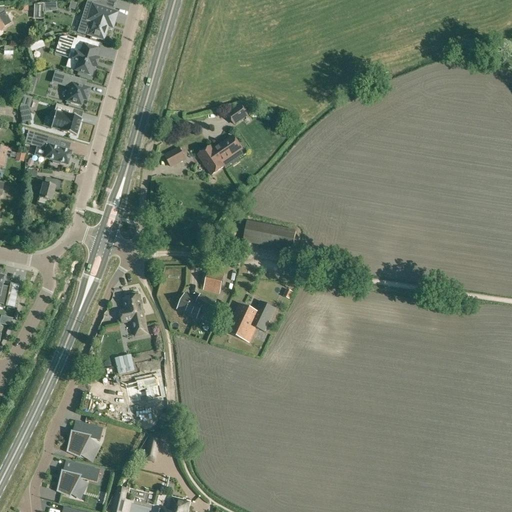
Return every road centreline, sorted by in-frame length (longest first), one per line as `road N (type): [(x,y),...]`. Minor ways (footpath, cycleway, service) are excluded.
road 1 (track): [(511,301),(201,255),(131,257)]
road 2 (residential): [(131,257),(109,287),(37,489),(39,511)]
road 3 (residential): [(73,233),(136,0)]
road 4 (secondary): [(0,481),(85,290)]
road 5 (secondary): [(119,191),(174,0)]
